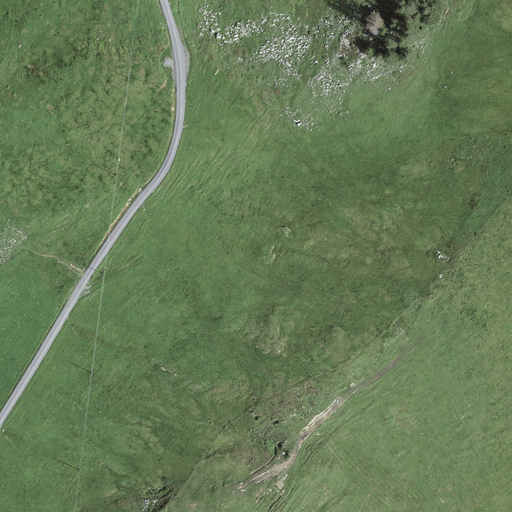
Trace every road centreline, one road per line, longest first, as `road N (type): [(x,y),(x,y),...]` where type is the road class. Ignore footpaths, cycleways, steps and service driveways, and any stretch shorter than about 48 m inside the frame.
road 1 (track): [(89,271),(174,148),(180,72),(163,0)]
road 2 (track): [(0,420),(89,271)]
